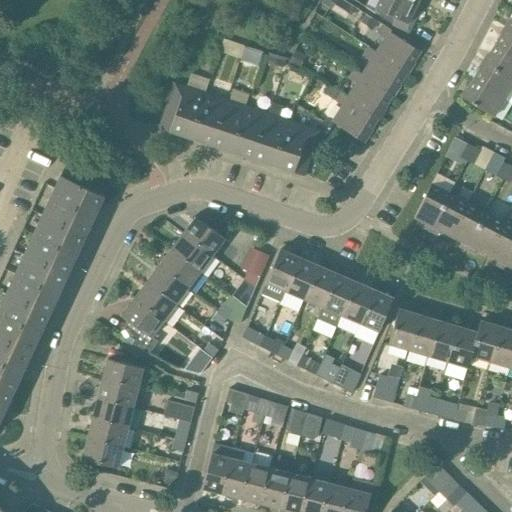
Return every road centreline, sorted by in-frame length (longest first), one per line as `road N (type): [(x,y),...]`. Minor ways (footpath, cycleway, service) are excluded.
road 1 (residential): [(54,486),(53,446),(73,340),(122,222),(163,193),(209,192),(294,221),(332,224),(358,210),(427,100)]
road 2 (residential): [(189,511),(216,380),(239,362),(455,438)]
